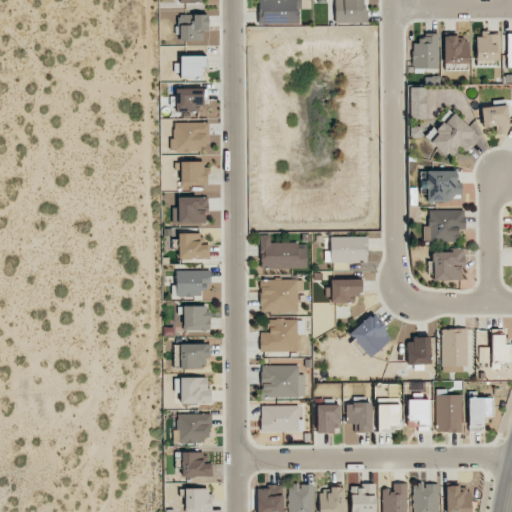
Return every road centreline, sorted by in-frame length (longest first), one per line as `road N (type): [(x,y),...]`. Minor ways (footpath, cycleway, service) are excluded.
road 1 (residential): [(233,0),(239,511)]
road 2 (residential): [(511,304),(398,303),(393,0)]
road 3 (residential): [(239,461),(511,459)]
road 4 (residential): [(500,173),(486,205),(494,304)]
